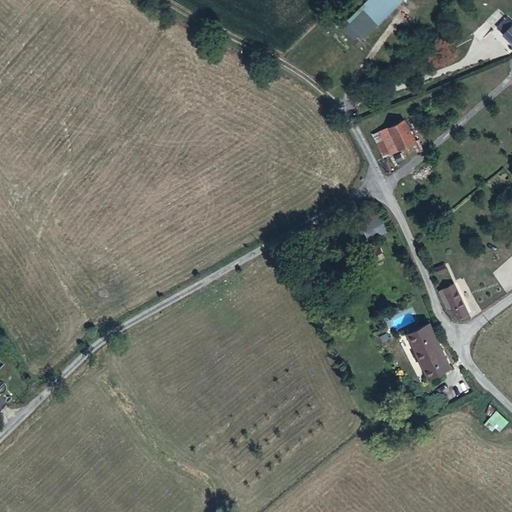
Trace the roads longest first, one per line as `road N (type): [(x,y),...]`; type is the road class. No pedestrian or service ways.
road 1 (unclassified): [(0,438),(103,341),(382,182)]
road 2 (unclassified): [(382,182),(437,303),(463,338)]
